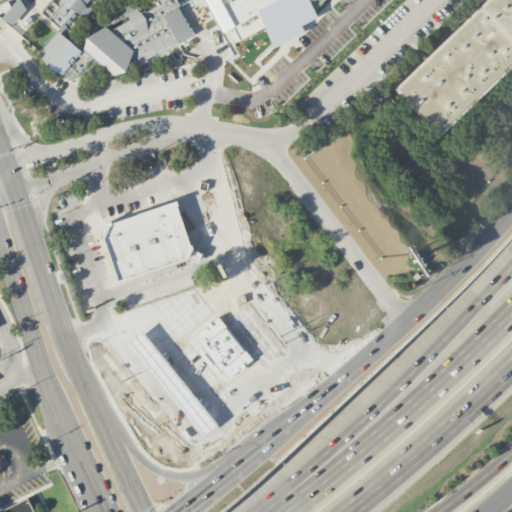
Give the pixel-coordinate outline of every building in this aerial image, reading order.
[(0,5),(0,14),(1,14),(6,24),(26,14),(19,0),(8,5),(7,2),(0,5)] [(193,37),(176,0),(55,0),(55,1),(58,0),(60,5),(48,19),(63,32),(89,0),(155,0),(158,6),(140,14),(135,9),(123,15),(119,20),(122,22),(89,37),(79,48),(113,76),(119,73),(132,58),(134,64),(193,37)] [(438,137),(511,63),(511,0),(486,0),(395,90),(438,137)] [(56,31),(35,55),(58,76),(63,71),(72,79),(89,59),(56,31)] [(179,63),(177,48),(160,50),(163,65),(179,63)] [(108,224),(101,237),(115,281),(184,258),(191,249),(174,201),(108,224)] [(44,511),(37,495),(8,508),(9,511),(44,511)]
